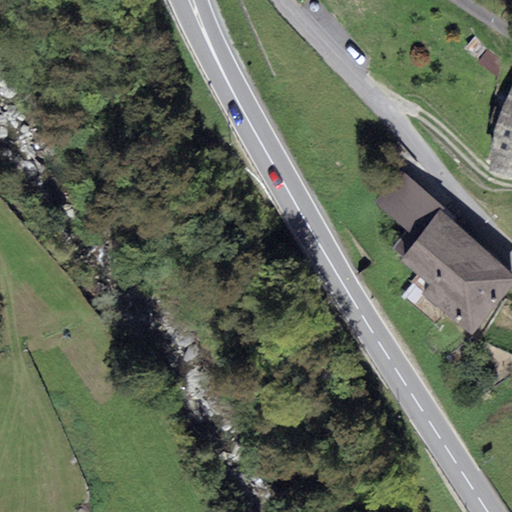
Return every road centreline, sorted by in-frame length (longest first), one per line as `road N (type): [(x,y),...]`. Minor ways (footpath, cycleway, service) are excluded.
road 1 (primary): [(489,511),(304,217),(192,0)]
road 2 (residential): [(511,248),(284,0)]
